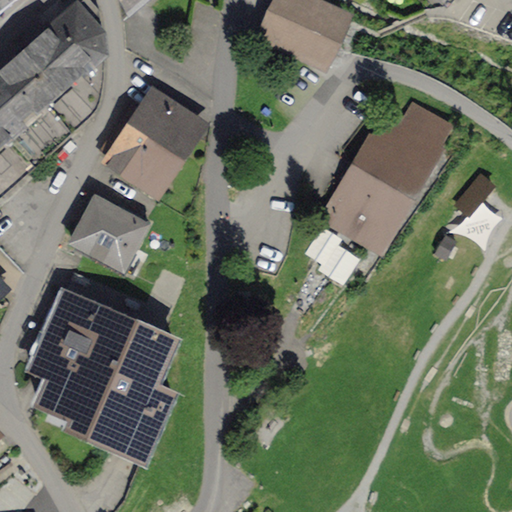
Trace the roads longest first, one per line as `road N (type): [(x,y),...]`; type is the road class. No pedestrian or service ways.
road 1 (residential): [(233,0),(213,151),(219,255),(210,511)]
road 2 (residential): [(105,0),(115,68),(110,120),(0,377)]
